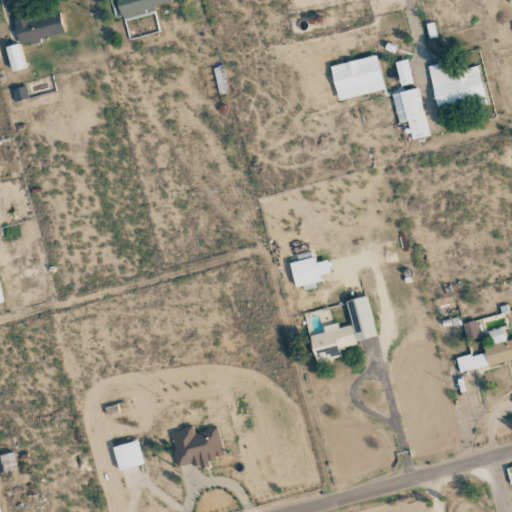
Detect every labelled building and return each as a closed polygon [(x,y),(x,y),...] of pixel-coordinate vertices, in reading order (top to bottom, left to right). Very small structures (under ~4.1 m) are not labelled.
[(116,0),(122,20),(155,11),(154,6),(172,1),(171,0),(116,0)] [(18,43),(64,36),(61,11),(14,18),(18,43)] [(5,47),(12,72),(25,68),(18,43),(5,47)] [(330,66),(338,101),(384,90),(377,56),(330,66)] [(413,83),(407,59),(394,63),(401,87),(413,83)] [(488,106),(480,66),(451,72),(449,62),(429,66),(438,115),(488,106)] [(391,95),(398,123),(407,121),(411,140),(429,136),(417,88),(391,95)] [(289,262),(295,287),(319,281),(317,275),(330,272),(327,260),(314,263),(313,257),(289,262)] [(376,338),(366,296),(346,300),(351,325),(338,328),(336,323),(322,327),(324,332),(309,336),(316,364),(341,358),(339,347),(376,338)] [(467,339),(480,336),(476,320),(462,324),(467,339)] [(488,331),(492,345),(484,347),(489,365),(511,359),(511,339),(506,341),(503,328),(488,331)] [(456,357),(459,372),(488,366),(485,352),(456,357)] [(170,432),(178,467),(199,462),(201,468),(210,466),(208,459),(224,455),(218,427),(194,433),(192,427),(170,432)] [(112,447),(119,470),(144,463),(138,440),(112,447)] [(17,470),(13,452),(0,454),(0,459),(3,473),(17,470)]
